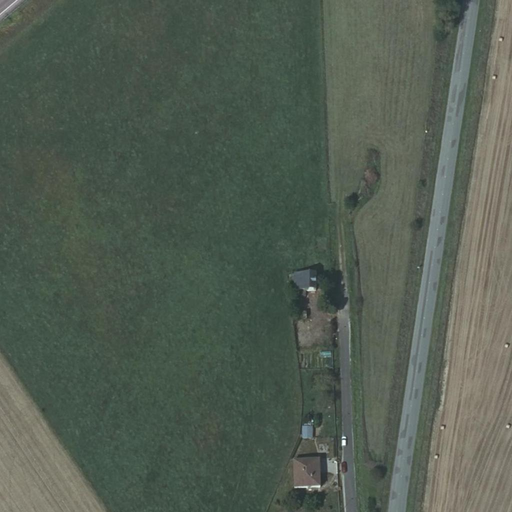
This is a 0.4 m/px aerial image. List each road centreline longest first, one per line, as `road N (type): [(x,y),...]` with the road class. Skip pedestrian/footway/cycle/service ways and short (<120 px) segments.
road 1 (tertiary): [(468,0),(397,511)]
road 2 (unclassified): [(349,511),(343,307)]
